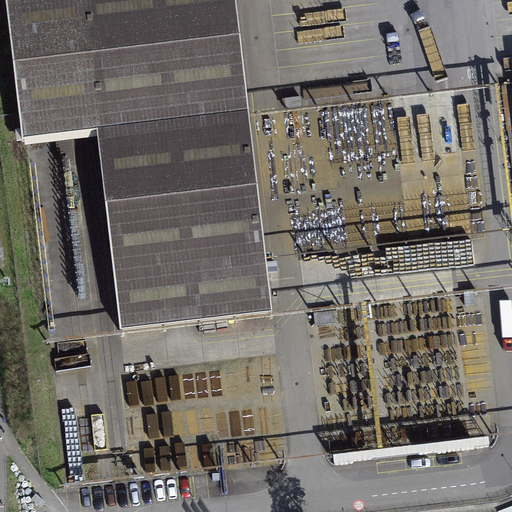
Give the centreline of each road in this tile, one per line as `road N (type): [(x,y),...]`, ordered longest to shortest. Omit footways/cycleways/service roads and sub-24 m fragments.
road 1 (unknown): [(304,498),(252,0)]
road 2 (residential): [(511,401),(468,0)]
road 3 (residential): [(186,511),(465,483),(497,475),(511,448)]
